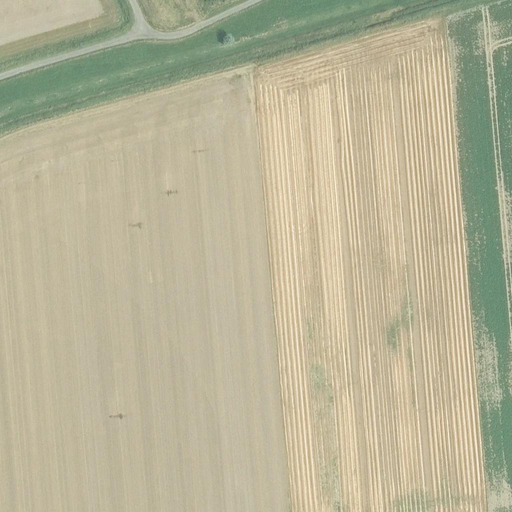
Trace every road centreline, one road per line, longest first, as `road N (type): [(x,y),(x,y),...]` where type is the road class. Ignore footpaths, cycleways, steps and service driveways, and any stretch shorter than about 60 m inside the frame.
road 1 (unclassified): [(0,79),(139,36)]
road 2 (unclassified): [(139,36),(174,36),(259,0)]
